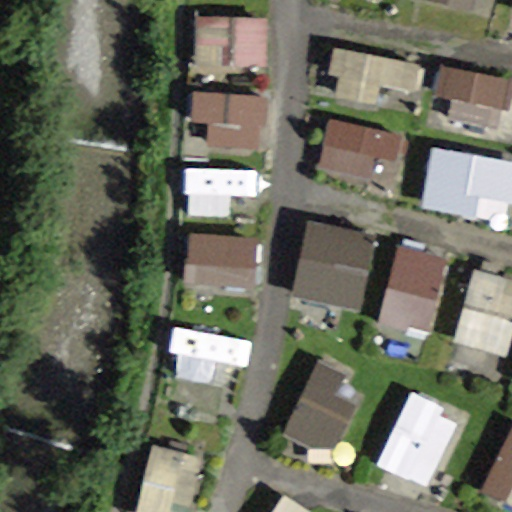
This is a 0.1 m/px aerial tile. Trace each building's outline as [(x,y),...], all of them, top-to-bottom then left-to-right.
[(414,0),(414,1),(494,15),(496,0),(414,0)] [(196,73),(268,74),(269,18),(197,17),(196,73)] [(339,55),(337,102),(418,106),(420,58),(339,55)] [(511,78),(442,66),(437,96),(511,108),(511,78)] [(200,150),(265,154),(269,97),(204,93),(200,150)] [(393,191),(406,137),(333,120),(320,173),(393,191)] [(511,222),(511,158),(431,150),(425,214),(511,222)] [(190,211),(261,208),(260,169),(188,171),(190,211)] [(295,297),(364,312),(381,237),(312,221),(295,297)] [(257,293),(262,240),(190,233),(185,286),(257,293)] [(382,325),(433,339),(452,270),(401,256),(382,325)] [(509,356),(511,345),(511,278),(477,269),(457,342),(509,356)] [(175,328),(170,352),(246,367),(251,343),(175,328)] [(363,392),(314,370),(286,434),(336,455),(363,392)] [(407,397),(382,470),(436,488),(461,415),(407,397)] [(511,506),(511,424),(483,495),(511,506)] [(154,446),(137,511),(191,511),(205,458),(154,446)] [(310,511),(312,510),(283,494),(273,511),(310,511)]
